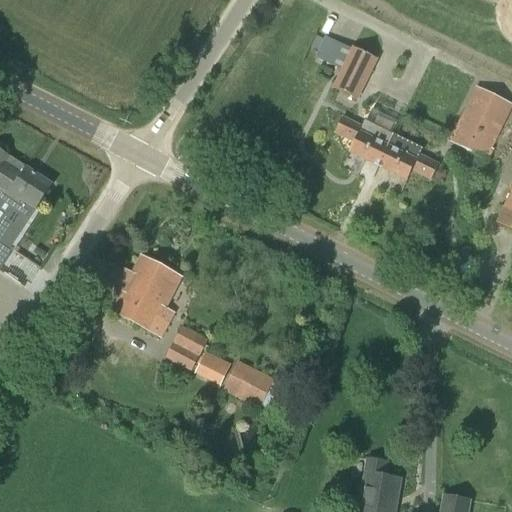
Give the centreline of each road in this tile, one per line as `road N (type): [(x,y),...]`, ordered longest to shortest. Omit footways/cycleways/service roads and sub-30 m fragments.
road 1 (secondary): [(144,156),(511,346)]
road 2 (tertiary): [(0,375),(144,156)]
road 3 (tertiary): [(144,156),(246,0)]
road 4 (secondary): [(0,84),(144,156)]
